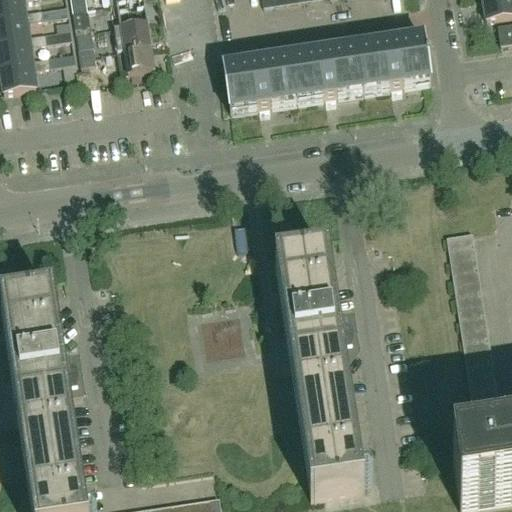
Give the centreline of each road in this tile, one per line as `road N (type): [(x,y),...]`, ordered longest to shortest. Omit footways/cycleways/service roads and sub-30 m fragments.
road 1 (residential): [(393,497),(341,165)]
road 2 (residential): [(186,0),(195,61),(437,24)]
road 3 (residential): [(107,485),(65,205)]
road 4 (residential): [(341,165),(65,205)]
road 5 (residential): [(455,146),(437,24)]
